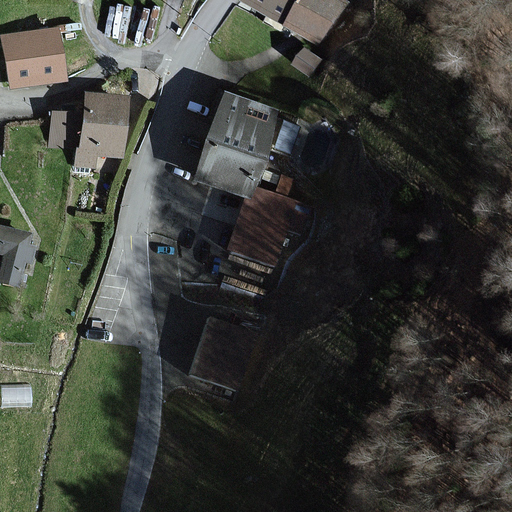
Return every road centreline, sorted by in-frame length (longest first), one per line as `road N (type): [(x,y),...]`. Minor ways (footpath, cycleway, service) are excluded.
road 1 (unclassified): [(186,60),(136,210),(153,375),(129,511)]
road 2 (residential): [(186,60),(132,59),(63,98),(0,105)]
